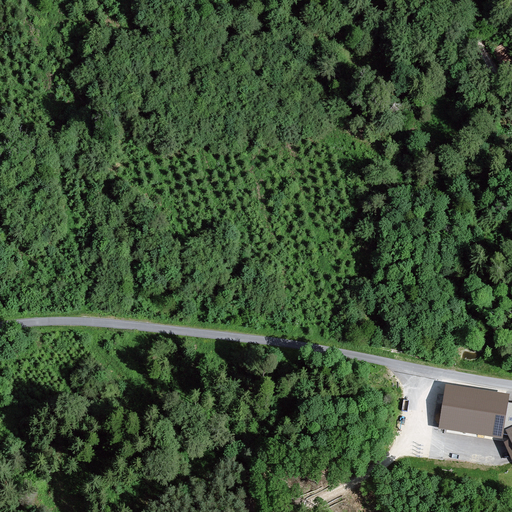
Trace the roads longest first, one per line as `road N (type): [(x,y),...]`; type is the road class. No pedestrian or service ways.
road 1 (unclassified): [(511,384),(275,341),(47,319),(0,328)]
road 2 (track): [(293,511),(418,452),(443,372)]
road 3 (track): [(449,0),(511,112)]
